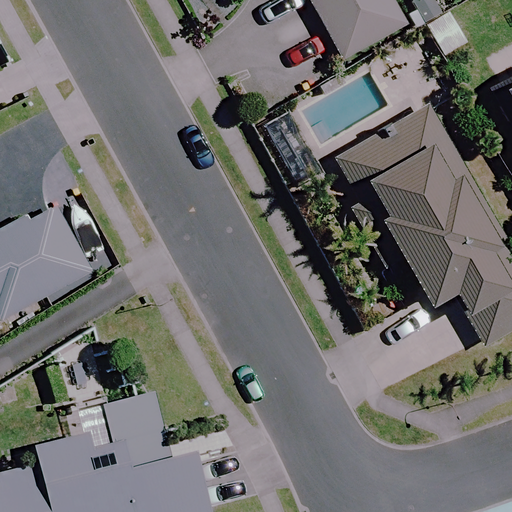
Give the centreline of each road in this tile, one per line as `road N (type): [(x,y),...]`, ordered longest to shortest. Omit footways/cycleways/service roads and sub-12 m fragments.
road 1 (residential): [(369,511),(91,0)]
road 2 (residential): [(369,511),(511,466)]
